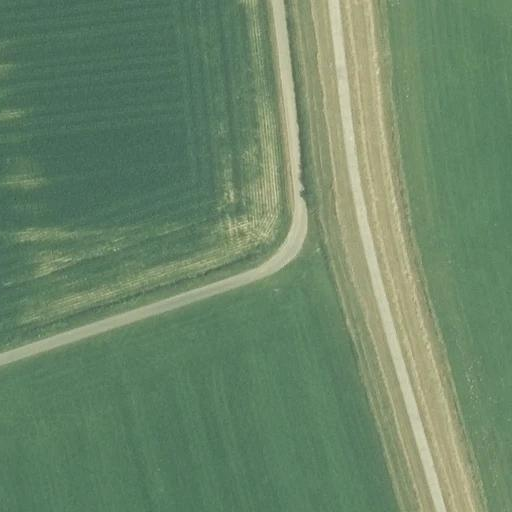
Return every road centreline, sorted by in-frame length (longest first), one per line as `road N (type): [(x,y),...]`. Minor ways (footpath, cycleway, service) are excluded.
road 1 (unclassified): [(0,360),(260,274),(284,259),(301,220),(276,0)]
road 2 (track): [(332,0),(364,235),(440,511)]
